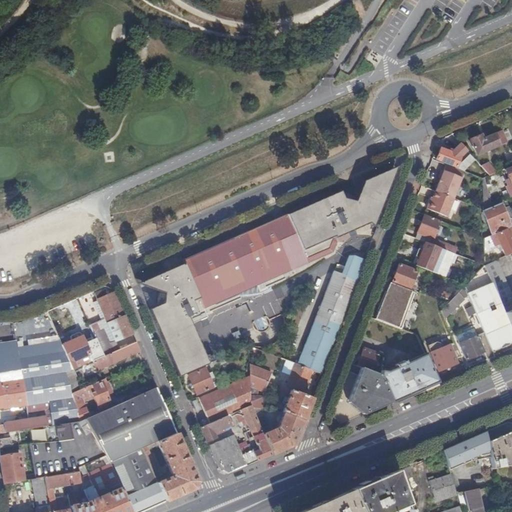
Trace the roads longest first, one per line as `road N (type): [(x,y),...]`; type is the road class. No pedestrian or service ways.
road 1 (residential): [(410,136),(417,166),(308,442),(315,467)]
road 2 (residential): [(383,124),(355,157),(110,260)]
road 3 (residential): [(110,260),(214,498)]
road 4 (primary): [(511,383),(315,467)]
road 5 (unknown): [(214,322),(318,270),(357,241),(385,246)]
